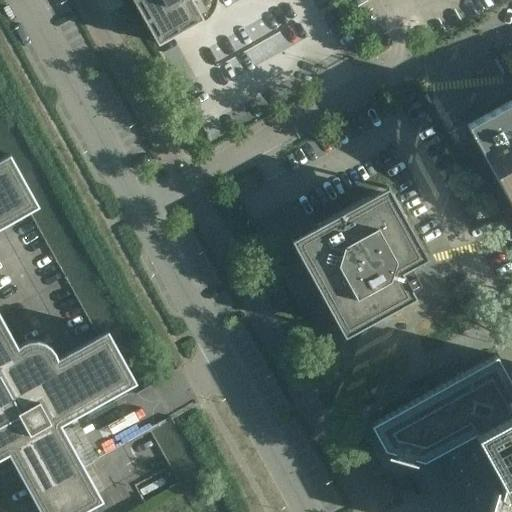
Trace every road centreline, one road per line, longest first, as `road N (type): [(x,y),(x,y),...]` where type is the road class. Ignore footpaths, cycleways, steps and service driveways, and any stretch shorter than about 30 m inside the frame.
road 1 (unknown): [(52,511),(102,468),(106,407),(89,361),(0,215)]
road 2 (residential): [(304,511),(139,207)]
road 3 (residential): [(139,207),(348,93)]
road 4 (residential): [(139,207),(25,0)]
